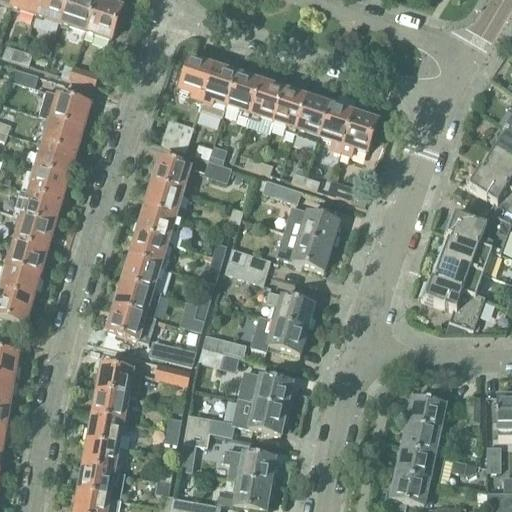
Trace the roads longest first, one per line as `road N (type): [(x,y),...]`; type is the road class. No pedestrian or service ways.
road 1 (residential): [(32,511),(36,460),(96,228),(176,0)]
road 2 (residential): [(180,0),(201,22),(438,102)]
road 3 (residential): [(354,361),(438,102)]
road 4 (residential): [(511,361),(354,361)]
road 5 (residential): [(321,511),(354,361)]
road 6 (residential): [(464,56),(324,0)]
